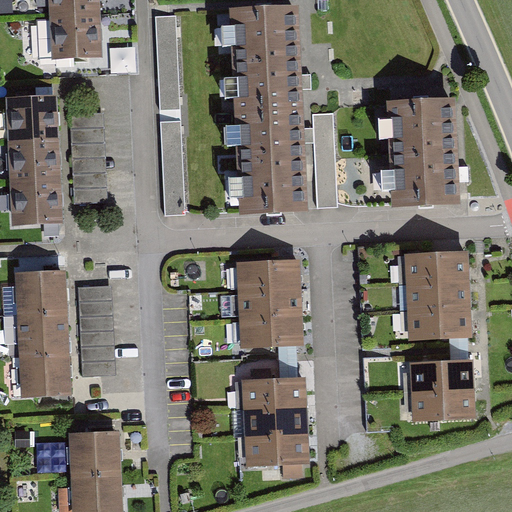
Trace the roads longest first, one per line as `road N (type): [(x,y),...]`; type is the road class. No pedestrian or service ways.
road 1 (residential): [(265,511),(511,444)]
road 2 (residential): [(150,240),(159,464)]
road 3 (residential): [(319,235),(328,438)]
road 4 (residential): [(511,225),(319,235)]
road 5 (residential): [(319,235),(150,240)]
road 6 (residential): [(150,240),(145,75)]
road 7 (tertiary): [(511,122),(461,0)]
